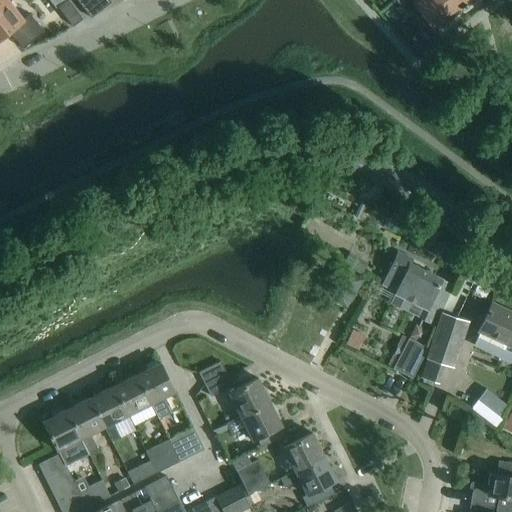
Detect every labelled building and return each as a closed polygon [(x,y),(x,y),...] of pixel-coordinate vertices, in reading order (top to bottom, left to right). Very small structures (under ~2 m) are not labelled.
[(62,0),(56,5),(72,24),(82,16),(67,0),(62,0)] [(108,0),(78,0),(91,16),(110,1),(108,0)] [(398,0),(407,11),(415,5),(433,29),(461,7),(462,8),(467,4),(466,4),(470,0),(398,0)] [(7,1),(0,6),(0,37),(9,30),(22,47),(44,30),(29,13),(21,19),(7,1)] [(440,311),(452,284),(441,279),(441,278),(410,263),(412,258),(397,251),(382,282),(395,289),(394,290),(396,291),(391,302),(407,309),(412,299),(427,306),(421,318),(433,324),(439,310),(440,311)] [(345,306),(361,279),(341,267),(325,294),(345,306)] [(454,315),(471,282),(463,278),(458,287),(452,284),(440,311),(441,311),(420,376),(434,381),(441,361),(453,365),(468,320),(454,315)] [(479,331),(474,342),(502,355),(507,344),(511,346),(511,311),(492,301),(478,330),(479,331)] [(421,342),(427,329),(415,323),(409,335),(421,342)] [(358,347),(362,338),(353,333),(349,343),(358,347)] [(410,376),(425,346),(406,336),(391,366),(410,376)] [(211,396),(215,394),(232,385),(220,361),(198,371),(207,389),(211,396)] [(160,362),(137,373),(152,403),(159,418),(170,412),(163,398),(175,392),(169,380),(160,362)] [(127,416),(152,403),(137,373),(111,386),(127,416)] [(239,415),(257,406),(269,400),(257,377),(228,392),(239,415)] [(112,441),(121,437),(114,422),(127,416),(111,386),(90,397),(104,426),(112,441)] [(489,391),(484,397),(502,408),(506,402),(489,391)] [(88,452),(97,447),(90,433),(104,426),(90,397),(67,408),(69,412),(81,437),(88,452)] [(489,419),(495,411),(477,398),(471,406),(489,419)] [(284,434),(279,426),(281,425),(269,400),(257,406),(239,415),(224,423),(230,435),(245,428),(251,440),(257,437),(261,446),(284,434)] [(57,449),(75,440),(81,437),(69,412),(67,408),(42,420),(57,449)] [(180,461),(204,449),(192,427),(169,439),(180,461)] [(294,469),(323,454),(312,432),(294,441),(283,447),(294,469)] [(156,473),(164,470),(180,461),(169,439),(145,451),(149,459),(156,472),(156,473)] [(45,478),(66,467),(59,453),(38,463),(45,478)] [(336,480),(323,454),(294,469),(281,476),(286,486),(299,479),(307,494),(302,496),(307,505),(311,503),(312,503),(334,492),(329,483),(336,480)] [(248,492),(270,481),(258,458),(237,469),(248,492)] [(133,483),(156,472),(149,459),(126,471),(133,483)] [(511,462),(497,460),(495,473),(490,472),(488,483),(471,481),(471,482),(474,482),(470,502),(511,509),(511,462)] [(49,487),(70,477),(66,467),(45,478),(49,487)] [(156,509),(178,498),(166,475),(145,486),(156,509)] [(79,495),(89,491),(82,476),(72,481),(75,486),(79,495)] [(75,486),(72,481),(70,477),(49,487),(54,497),(75,486)] [(224,511),(237,511),(250,506),(239,483),(216,495),(224,511)] [(80,496),(79,495),(75,486),(54,497),(59,507),(80,496)] [(105,486),(81,498),(85,507),(110,495),(105,486)] [(193,511),(224,511),(216,495),(191,507),(193,511)] [(61,511),(75,511),(85,507),(81,498),(80,496),(59,507),(61,511)] [(157,511),(185,511),(178,498),(156,509),(157,511)] [(511,511),(511,509),(470,502),(468,511),(511,511)] [(115,511),(111,503),(100,508),(92,511),(115,511)] [(351,511),(347,503),(333,509),(334,511),(351,511)]
